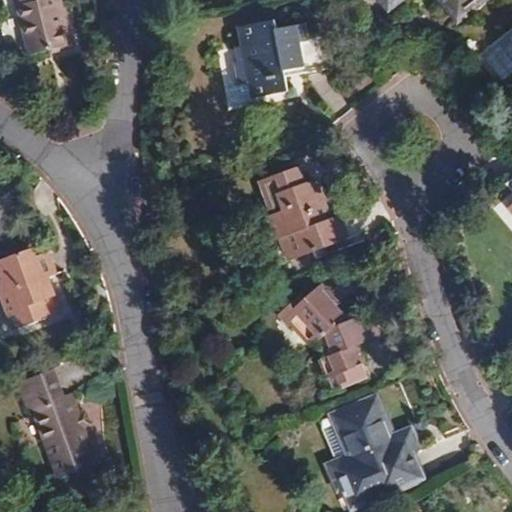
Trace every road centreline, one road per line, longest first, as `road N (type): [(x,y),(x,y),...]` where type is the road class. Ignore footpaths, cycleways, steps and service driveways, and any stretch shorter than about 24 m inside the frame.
road 1 (residential): [(511,456),(461,379),(416,253),(412,184)]
road 2 (residential): [(412,184),(438,177),(457,153),(455,119),(432,97),(397,96),(372,121),(370,148),(387,175)]
road 3 (residential): [(133,0),(111,231)]
road 4 (residential): [(111,231),(158,439)]
road 5 (residential): [(0,120),(56,165),(111,231)]
